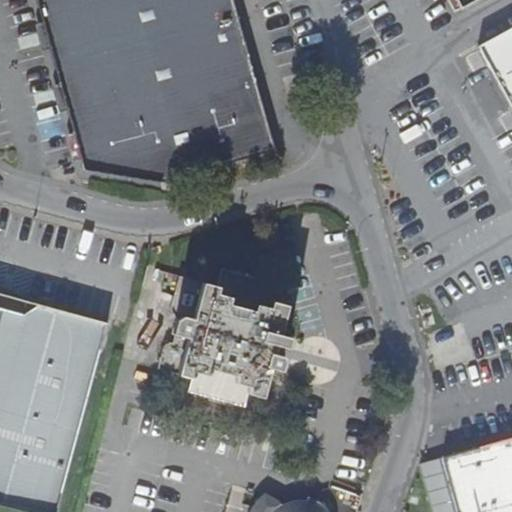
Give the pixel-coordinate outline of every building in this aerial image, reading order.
[(70,130),(252,80),(229,0),(34,0),(43,32),(70,130)] [(452,0),(458,10),(477,0),(452,0)] [(511,26),(504,31),(485,41),(474,46),(507,106),(511,114),(511,26)] [(252,80),(70,130),(74,146),(81,172),(159,184),(272,153),(252,80)] [(214,286),(176,276),(168,309),(176,321),(173,335),(175,335),(173,344),(170,343),(161,346),(155,369),(190,379),(186,393),(242,409),(246,395),(260,398),(268,369),(280,372),(282,363),(279,356),(271,354),(272,350),(273,346),(285,349),(288,338),(278,335),(286,306),(271,303),(276,285),(261,282),(263,277),(233,270),(232,274),(218,270),(214,286)] [(0,505),(25,511),(53,511),(104,324),(34,306),(22,316),(0,310),(0,505)] [(511,438),(502,441),(511,475),(511,438)] [(511,511),(511,475),(502,441),(471,450),(441,458),(455,511),(511,511)] [(325,511),(323,507),(318,504),(311,500),(305,498),(303,505),(297,504),(291,504),(281,506),(263,495),(259,499),(254,504),(250,509),(248,511),(325,511)]
